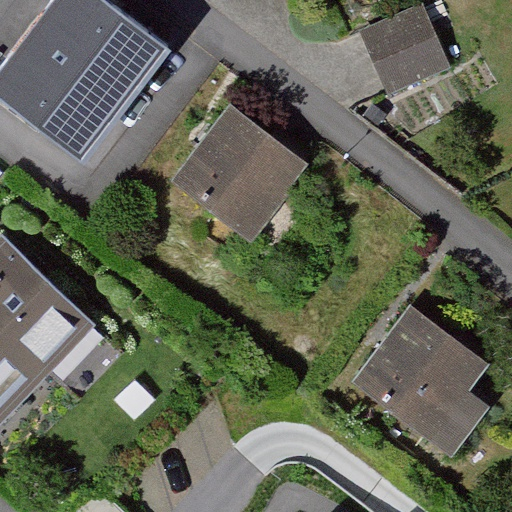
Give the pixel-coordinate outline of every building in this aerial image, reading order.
[(170,39),(119,0),(44,0),(0,58),(0,90),(82,153),(170,39)] [(399,95),(458,64),(431,12),(371,43),(399,95)] [(315,174),(234,108),(174,181),(255,247),(315,174)] [(10,238),(0,248),(0,428),(8,436),(54,387),(41,375),(94,321),(10,238)] [(503,364),(415,306),(364,383),(451,441),(503,364)] [(82,511),(120,511),(98,493),(82,511)]
